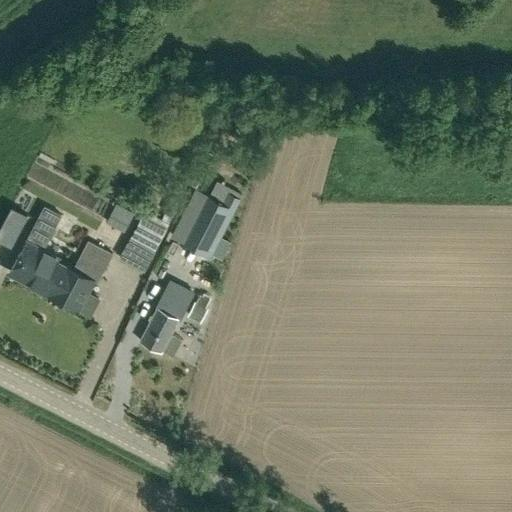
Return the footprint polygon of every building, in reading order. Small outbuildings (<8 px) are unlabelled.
[(251,109),(250,119),(271,120),(272,111),(251,109)] [(210,255),(240,198),(225,190),(219,201),(210,196),(186,242),(210,255)] [(170,194),(163,209),(174,214),(180,199),(170,194)] [(124,231),(134,212),(116,203),(107,222),(124,231)] [(46,290),(59,264),(56,262),(58,259),(42,252),(62,214),(45,204),(25,243),(10,272),(46,290)] [(144,270),(155,250),(130,237),(119,257),(144,270)] [(63,266),(59,264),(46,290),(49,292),(49,293),(70,304),(78,308),(90,314),(99,295),(87,289),(92,279),(91,279),(97,267),(103,270),(112,252),(88,240),(79,257),(85,261),(79,272),(63,264),(63,266)] [(171,333),(183,311),(184,308),(163,297),(140,340),(162,351),(163,350),(173,355),(182,338),(171,333)] [(184,308),(183,311),(200,321),(207,308),(206,307),(189,298),(184,308)]
